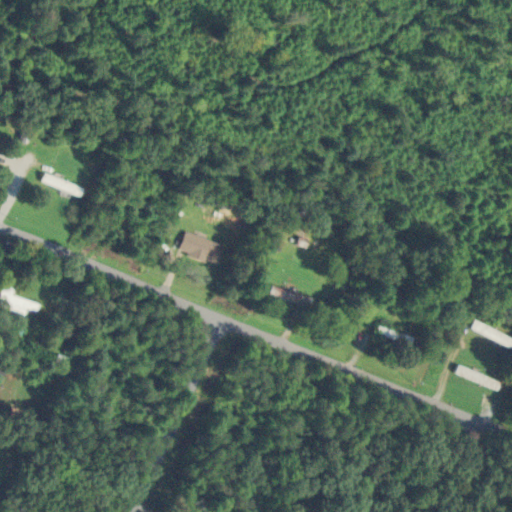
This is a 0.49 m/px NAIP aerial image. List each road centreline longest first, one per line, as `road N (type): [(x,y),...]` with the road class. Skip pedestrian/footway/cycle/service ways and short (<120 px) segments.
road 1 (residential): [(394,308),(347,315),(307,295),(219,331),(0,229)]
road 2 (residential): [(135,511),(219,331)]
